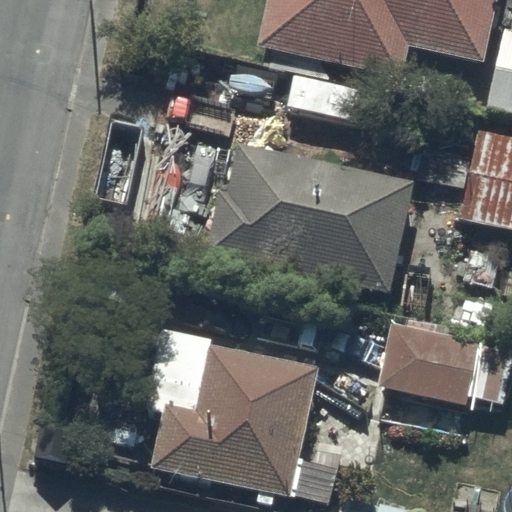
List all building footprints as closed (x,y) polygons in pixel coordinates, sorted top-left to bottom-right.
[(319,131),(314,157),(349,165),(355,138),(376,142),(384,100),(406,104),(412,73),(485,88),(502,0),(272,0),(255,86),(308,96),(302,127),(319,131)] [(511,48),(507,48),(488,139),(511,144),(511,48)] [(511,155),(475,149),(457,246),(511,256),(511,155)] [(420,207),(240,163),(228,214),(221,212),(205,276),(392,322),(420,207)] [(432,349),(390,340),(375,408),(465,427),(467,416),(503,423),(511,378),(511,370),(480,364),(483,349),(434,339),(432,349)] [(264,511),(292,511),(316,394),(310,393),(312,382),(199,360),(196,374),(172,370),(158,437),(162,438),(152,490),(264,511)]
